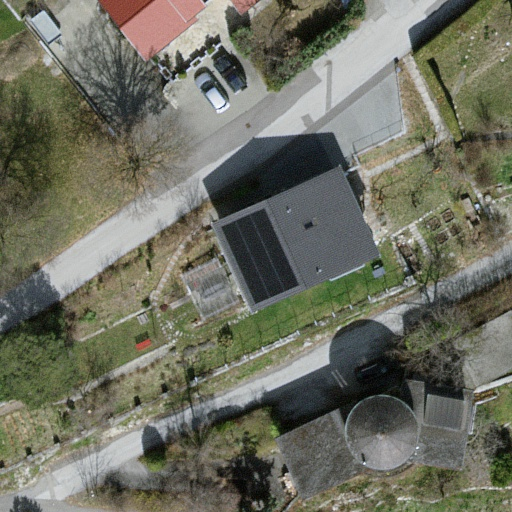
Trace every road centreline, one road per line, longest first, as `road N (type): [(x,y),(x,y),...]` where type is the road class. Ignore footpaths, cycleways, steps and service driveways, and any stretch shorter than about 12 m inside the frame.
road 1 (residential): [(32,511),(64,481),(315,364),(511,260)]
road 2 (residential): [(0,317),(439,0)]
